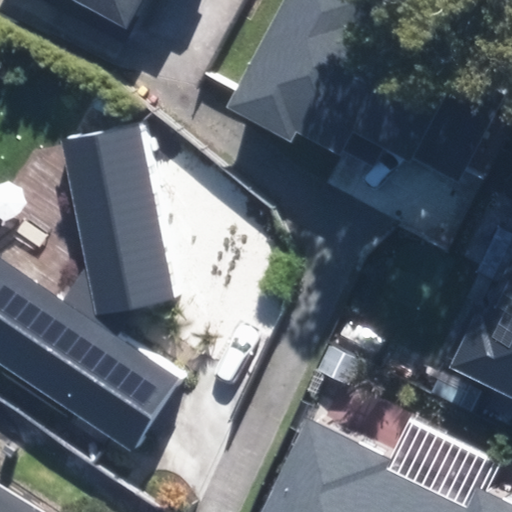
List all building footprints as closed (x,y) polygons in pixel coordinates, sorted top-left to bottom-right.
[(84,0),(125,22),(136,0),(84,0)] [(420,18),(386,0),(286,0),(230,108),(294,141),(299,132),(341,154),(353,132),(406,160),(432,109),(385,84),(420,18)] [(139,127),(68,139),(97,311),(168,299),(139,127)] [(511,239),(452,367),(511,395),(511,239)] [(179,388),(0,259),(0,366),(128,459),(179,388)] [(469,503),(303,421),(257,511),(511,511),(511,508),(476,490),(469,503)]
